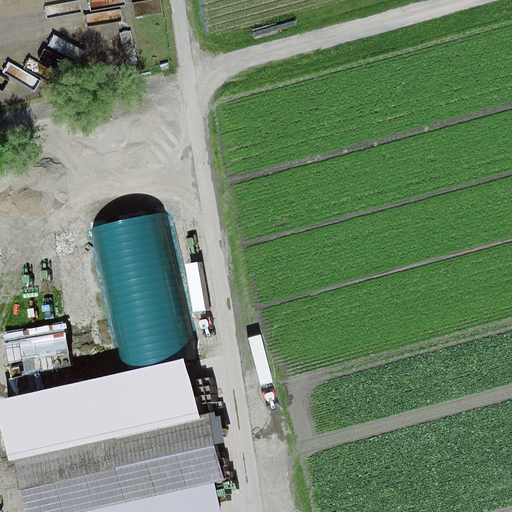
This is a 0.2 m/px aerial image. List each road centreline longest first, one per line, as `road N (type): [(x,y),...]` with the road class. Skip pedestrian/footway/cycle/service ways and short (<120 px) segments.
road 1 (track): [(176,0),(267,511)]
road 2 (track): [(463,0),(187,76)]
